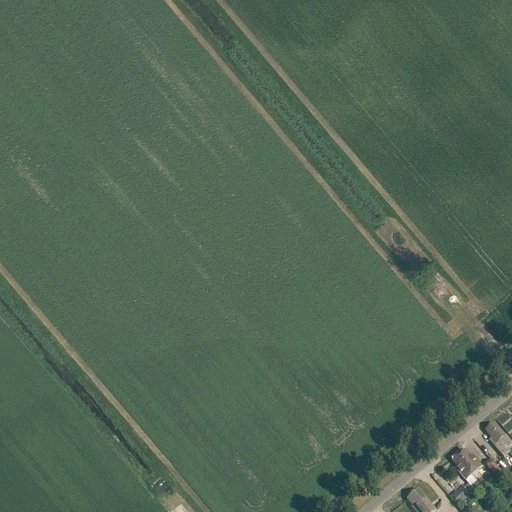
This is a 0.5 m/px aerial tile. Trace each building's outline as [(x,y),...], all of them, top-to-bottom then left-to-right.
[(509,454),(511,457),(511,443),(506,437),(505,437),(494,425),(486,432),(492,440),(491,441),(495,444),(496,444),(498,447),(496,449),(504,459),(509,454)] [(458,456),(478,479),(481,477),(477,473),(482,468),(472,457),(470,458),(464,451),(458,456)] [(456,470),(466,482),(471,478),(475,482),(478,479),(458,456),(452,461),(458,468),(456,470)] [(511,475),(511,466),(506,459),(500,465),(510,477),(511,475)] [(486,465),(496,476),(502,471),(492,460),(486,465)] [(462,487),(450,496),(459,507),(465,503),(465,500),(470,496),(462,487)] [(158,503),(161,498),(154,492),(150,497),(158,503)] [(413,508),(412,508),(415,511),(435,511),(436,511),(419,492),(408,501),(413,508)]
